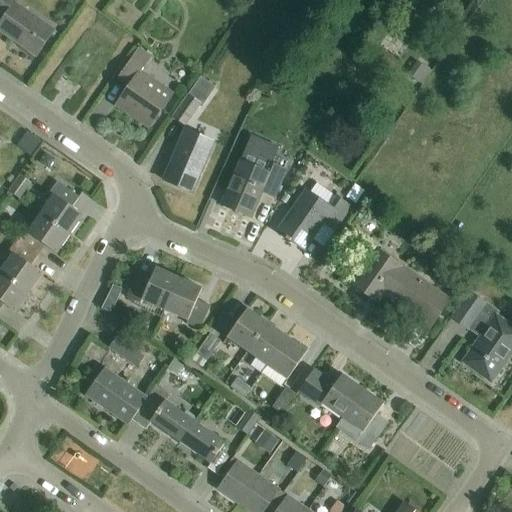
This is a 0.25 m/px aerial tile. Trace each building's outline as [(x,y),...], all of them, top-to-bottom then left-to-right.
[(0,24),(0,31),(36,57),(54,31),(15,4),(17,0),(1,0),(0,2),(0,17),(4,20),(0,24)] [(134,110),(153,123),(171,96),(139,73),(150,58),(138,49),(117,80),(129,88),(117,105),(131,115),(134,110)] [(420,58),(410,75),(427,84),(436,67),(420,58)] [(203,106),(216,89),(201,78),(173,118),(185,127),(201,105),(203,106)] [(164,181),(192,193),(214,142),(185,130),(164,181)] [(274,197),(286,171),(268,163),(264,173),(239,163),(221,205),(250,218),(262,192),(274,197)] [(54,196),(41,215),(70,235),(83,216),(72,208),(79,198),(58,182),(50,193),(54,196)] [(335,231),(351,208),(336,197),(329,207),(306,191),(277,231),(305,251),(324,223),(335,231)] [(24,231),(17,241),(38,256),(45,246),(57,254),(70,235),(41,215),(28,233),(24,231)] [(13,254),(0,272),(0,273),(29,293),(43,274),(31,266),(38,256),(17,241),(9,251),(13,254)] [(405,312),(429,329),(449,300),(377,250),(353,285),(372,298),(379,288),(407,308),(405,312)] [(142,300),(165,310),(179,279),(156,269),(151,280),(137,274),(126,298),(140,304),(142,300)] [(29,293),(0,273),(0,309),(4,304),(16,312),(29,293)] [(179,279),(165,310),(187,320),(186,324),(199,330),(209,306),(196,300),(201,289),(179,279)] [(464,363),(491,383),(511,353),(511,327),(498,317),(501,313),(471,291),(452,318),(481,339),(464,363)] [(228,339),(248,353),(269,323),(249,309),(228,339)] [(248,353),(268,367),(288,337),(269,323),(248,353)] [(197,354),(207,361),(221,342),(211,334),(197,354)] [(109,349),(137,369),(145,357),(117,337),(109,349)] [(288,337),(268,367),(287,381),(308,351),(288,337)] [(128,426),(132,421),(148,398),(105,368),(85,397),(128,426)] [(323,403),(343,418),(362,390),(342,375),(335,385),(313,370),(298,392),(321,407),(323,403)] [(230,388),(244,398),(251,390),(236,380),(230,388)] [(150,423),(181,444),(196,422),(165,401),(169,395),(156,386),(148,398),(132,421),(145,430),(150,423)] [(273,407),(283,414),(297,394),(287,387),(273,407)] [(362,390),(343,418),(336,427),(369,450),(388,422),(376,414),(383,404),(362,390)] [(237,428),(248,436),(260,418),(249,410),(237,428)] [(196,422),(181,444),(211,464),(226,443),(196,422)] [(218,490),(239,504),(259,476),(233,458),(220,477),(225,480),(218,490)] [(263,511),(267,507),(271,510),(284,493),(259,476),(239,504),(249,511),(263,511)] [(307,511),(309,511),(284,493),(271,510),(273,511),(307,511)]
